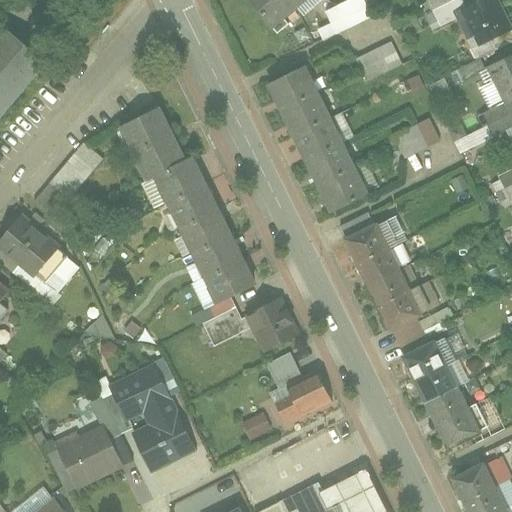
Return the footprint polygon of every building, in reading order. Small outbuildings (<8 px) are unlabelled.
[(282,0),(247,0),(270,29),(292,12),(282,0)] [(282,0),(292,12),(306,0),(282,0)] [(343,0),(322,11),(328,23),(316,29),(321,40),(367,18),(358,0),(343,0)] [(423,0),(418,2),(429,27),(457,16),(449,0),(423,0)] [(501,31),(486,0),(480,0),(460,9),(475,43),(501,31)] [(364,80),(401,66),(392,42),(354,57),(364,80)] [(0,46),(0,112),(33,73),(0,46)] [(511,100),(511,57),(487,69),(503,105),(511,100)] [(308,61),(265,81),(277,107),(320,88),(308,61)] [(320,88),(277,107),(289,134),(332,114),(320,88)] [(211,304),(254,285),(194,155),(181,161),(158,110),(118,128),(144,184),(154,180),(211,304)] [(332,114),(289,134),(302,160),(345,140),(332,114)] [(432,119),(393,134),(402,157),(441,142),(432,119)] [(345,140),(302,160),(314,187),(357,167),(345,140)] [(82,142),(32,199),(52,217),(102,160),(82,142)] [(357,167),(314,187),(326,213),(369,193),(357,167)] [(55,252),(20,222),(0,244),(0,248),(33,277),(55,252)] [(381,247),(370,224),(339,239),(350,262),(381,247)] [(392,270),(381,247),(350,262),(361,285),(392,270)] [(46,287),(62,294),(76,265),(60,258),(46,287)] [(403,293),(392,270),(361,285),(372,308),(403,293)] [(414,316),(403,293),(372,308),(383,331),(414,316)] [(293,339),(272,302),(247,316),(268,353),(293,339)] [(439,366),(428,344),(397,360),(408,382),(439,366)] [(149,471),(198,452),(183,415),(176,417),(172,405),(179,402),(164,363),(114,383),(129,421),(145,414),(150,426),(134,432),(149,471)] [(450,388),(439,366),(408,382),(419,404),(450,388)] [(329,403),(317,375),(263,398),(276,426),(329,403)] [(462,410),(450,388),(419,404),(431,426),(462,410)] [(473,432),(462,410),(431,426),(442,448),(473,432)] [(263,413),(240,422),(248,440),(271,431),(263,413)] [(123,467),(104,425),(53,448),(72,490),(123,467)] [(490,486),(479,464),(448,479),(459,502),(490,486)] [(394,511),(370,465),(324,487),(336,511),(394,511)] [(330,511),(318,486),(277,506),(279,511),(330,511)] [(494,511),(502,509),(490,486),(459,502),(464,511),(494,511)] [(66,511),(57,499),(40,511),(66,511)]
